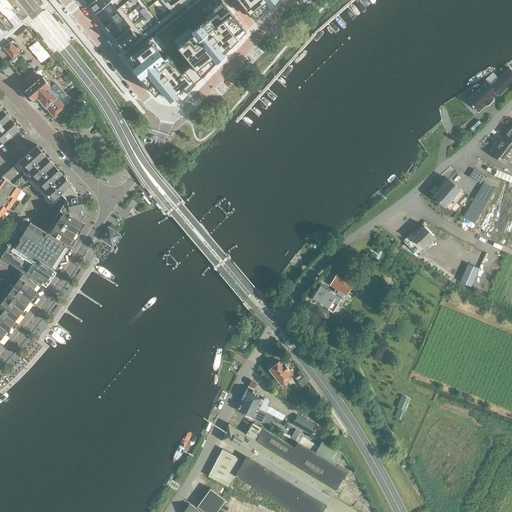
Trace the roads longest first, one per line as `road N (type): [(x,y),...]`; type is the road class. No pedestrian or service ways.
road 1 (unclassified): [(169,511),(274,323),(312,274),(511,107)]
road 2 (tertiary): [(164,116),(195,102),(292,0)]
road 3 (tertiary): [(164,116),(64,0)]
road 4 (unclassified): [(106,199),(106,213),(45,305)]
